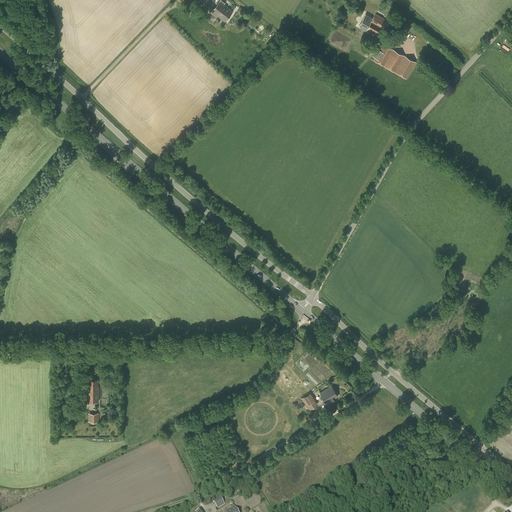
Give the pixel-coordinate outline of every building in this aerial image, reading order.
[(224,16),(221,19),(225,22),(233,11),(224,4),(226,1),(225,0),(220,0),(214,7),(217,10),(218,8),(222,11),(221,11),(224,14),(223,15),(224,16)] [(211,11),(221,19),(224,16),(223,15),(224,14),(221,11),(222,11),(218,8),(217,10),(214,7),(211,11)] [(375,13),(373,18),(365,14),(359,26),(366,30),(365,32),(367,33),(369,31),(378,36),(387,19),(375,13)] [(255,31),(260,34),(264,28),(259,25),(255,31)] [(270,42),(274,45),(280,37),(276,34),(270,42)] [(377,48),(372,56),(374,57),(375,57),(373,60),(383,66),(384,66),(395,72),(406,79),(416,63),(405,56),(393,50),(383,44),(379,50),(377,48)] [(98,380),(88,379),(88,386),(87,386),(87,401),(98,401),(99,386),(98,386),(98,380)] [(332,385),(320,393),(328,406),(336,401),(334,398),(338,396),(332,385)] [(310,392),(301,398),(301,399),(300,399),(302,401),(302,400),(307,408),(306,408),(308,410),(318,404),(310,392)] [(99,413),(88,413),(88,422),(99,421),(99,413)] [(213,501),(217,508),(224,503),(220,497),(213,501)]
